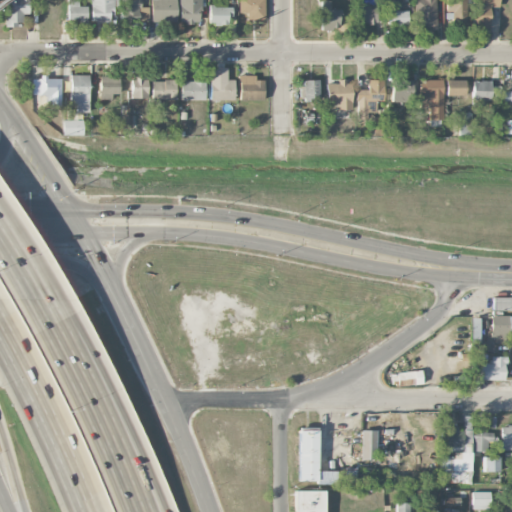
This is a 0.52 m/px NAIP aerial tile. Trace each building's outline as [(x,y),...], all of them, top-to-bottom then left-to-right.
[(26,0),(3,0),(4,26),(27,25),(26,0)] [(67,0),(67,22),(87,23),(88,7),(78,6),(78,0),(67,0)] [(91,0),(92,23),(113,23),(113,0),(91,0)] [(149,7),(141,8),(141,0),(123,0),(124,21),(149,21),(149,7)] [(176,0),(151,0),(151,22),(176,22),(176,0)] [(179,0),(179,23),(201,24),(200,0),(179,0)] [(264,0),(238,0),(238,14),(248,14),(248,20),(264,20),(264,0)] [(377,24),(377,0),(355,0),(355,24),(377,24)] [(414,0),(414,28),(436,29),(436,0),(414,0)] [(446,0),(446,13),(454,13),(453,22),(466,23),(466,0),(446,0)] [(498,0),(472,0),(472,28),(489,29),(490,8),(498,8),(498,0)] [(340,10),(330,10),(330,1),(321,1),(321,30),(340,30),(340,10)] [(208,7),(209,25),(225,25),(225,18),(232,18),(231,6),(208,7)] [(387,26),(408,26),(408,10),(388,9),(387,26)] [(70,76),(70,111),(89,111),(88,75),(70,76)] [(100,100),(112,99),(111,94),(119,94),(119,76),(99,77),(100,100)] [(263,100),(263,80),(255,81),(255,76),(239,76),(239,101),(263,100)] [(147,101),(147,78),(131,79),(131,102),(147,101)] [(61,79),(32,79),(31,96),(46,96),(46,106),(60,106),(61,79)] [(319,100),(318,80),(300,81),(301,100),(319,100)] [(383,101),(383,80),(367,80),(368,90),(356,90),(357,120),(368,120),(368,112),(375,112),(375,101),(383,101)] [(418,107),(429,108),(428,126),(441,127),(441,81),(419,80),(418,107)] [(446,96),(465,96),(465,80),(446,80),(446,96)] [(151,81),(152,100),(175,100),(175,81),(151,81)] [(181,101),(204,100),(204,81),(180,81),(181,101)] [(234,81),(209,81),(209,100),(233,101),(234,81)] [(392,81),(391,100),(412,101),(413,81),(392,81)] [(326,104),(335,103),(336,110),(351,110),(350,82),(326,82),(326,104)] [(500,100),(500,84),(472,83),(471,100),(500,100)] [(122,128),(136,128),(136,115),(128,115),(128,106),(121,106),(122,128)] [(470,113),(458,113),(459,137),(470,136),(470,113)] [(62,135),(82,136),(83,121),(62,120),(62,135)] [(491,311),(511,310),(511,297),(492,297),(491,311)] [(511,316),(490,317),(490,343),(511,343),(511,316)] [(471,342),(479,342),(479,327),(475,327),(475,333),(471,333),(471,342)] [(478,380),(504,381),(504,357),(490,356),(490,364),(479,364),(478,380)] [(391,387),(422,384),(420,371),(390,374),(391,387)] [(445,447),(462,447),(462,453),(453,452),(453,459),(441,459),(440,472),(451,472),(450,483),(469,483),(471,420),(463,420),(462,428),(446,427),(445,447)] [(500,451),(511,450),(511,426),(501,426),(500,451)] [(471,451),(490,452),(490,433),(484,433),(484,428),(472,427),(471,451)] [(299,483),(336,482),(336,472),(317,472),(316,428),(298,428),(299,483)] [(361,460),(376,460),(376,431),(360,431),(361,460)] [(483,472),(496,472),(497,458),(484,457),(483,472)] [(354,484),(354,469),(344,468),(344,483),(354,484)] [(294,491),(294,511),(323,511),(323,491),(294,491)] [(489,492),(472,493),(472,509),(489,509),(489,492)] [(442,498),(443,506),(459,506),(459,498),(442,498)] [(409,511),(410,503),(396,503),(395,511),(409,511)]
